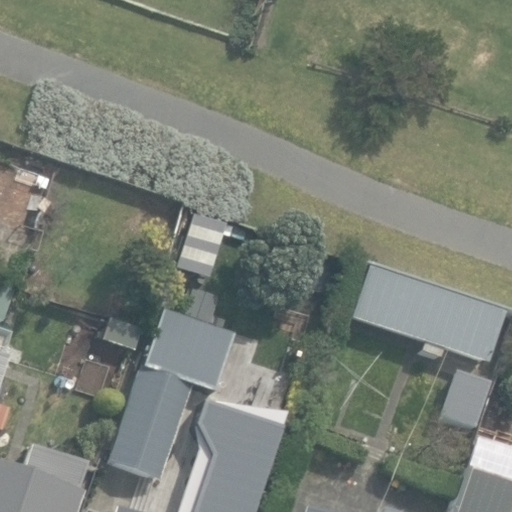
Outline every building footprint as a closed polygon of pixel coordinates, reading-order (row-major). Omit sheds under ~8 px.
[(441,353),(484,368),(501,315),(364,270),(346,323),(419,347),(417,355),(438,362),(441,353)] [(0,322),(11,290),(0,286),(0,322)] [(104,466),(157,484),(190,389),(210,396),(230,338),(157,313),(104,466)] [(91,369),(84,390),(113,400),(120,380),(91,369)] [(439,424),(471,434),(488,383),(456,373),(439,424)] [(448,511),(509,511),(511,503),(511,456),(471,444),(448,511)] [(0,511),(74,511),(81,494),(74,492),(83,467),(28,449),(19,474),(0,468),(0,511)] [(111,511),(248,511),(257,487),(207,470),(195,507),(180,502),(177,511),(122,511),(113,509),(111,511)]
